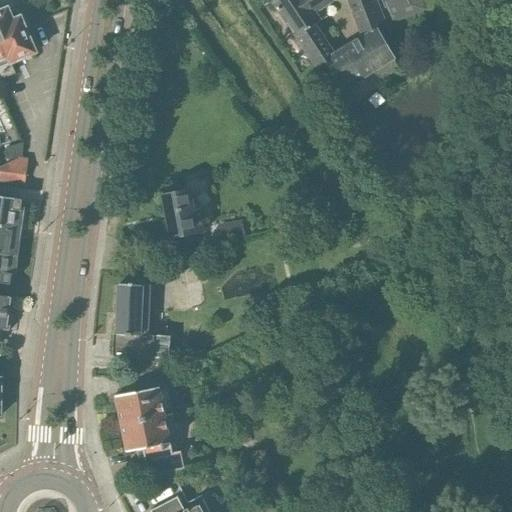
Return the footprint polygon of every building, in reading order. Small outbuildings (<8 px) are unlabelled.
[(364,78),(346,51),(337,57),(316,28),(328,19),(322,10),(315,16),(304,0),(276,0),(273,2),(318,68),(325,63),(345,91),(364,78)] [(346,51),(364,78),(397,56),(380,30),(386,26),(374,0),(304,0),(315,16),(322,10),(330,4),(335,0),(347,0),(363,40),(346,51)] [(425,15),(419,0),(383,0),(387,11),(390,10),(395,25),(425,15)] [(0,69),(37,54),(21,18),(13,21),(8,8),(0,11),(0,69)] [(23,157),(24,143),(6,149),(10,161),(23,157)] [(0,181),(25,185),(28,161),(20,160),(2,167),(0,180),(0,181)] [(191,212),(188,192),(165,196),(170,222),(167,223),(171,239),(204,233),(199,210),(191,212)] [(0,226),(19,230),(20,228),(23,226),(25,213),(22,210),(23,201),(0,197),(0,226)] [(244,236),(241,221),(219,225),(222,240),(244,236)] [(363,222),(337,228),(342,246),(367,240),(363,222)] [(0,254),(16,257),(19,230),(0,226),(0,254)] [(0,283),(12,285),(13,275),(17,273),(19,260),(16,257),(0,254),(0,283)] [(119,285),(117,335),(150,336),(152,286),(119,285)] [(0,295),(0,329),(11,331),(13,314),(8,314),(11,297),(0,295)] [(112,356),(121,357),(120,376),(155,375),(155,371),(163,371),(162,358),(169,359),(170,337),(151,336),(150,336),(117,335),(117,340),(113,340),(112,356)] [(115,396),(121,424),(165,415),(160,388),(115,396)] [(165,415),(121,424),(126,452),(143,449),(145,460),(172,455),(165,415)] [(191,462),(191,463),(192,464),(192,465),(193,465),(193,466),(194,466),(195,467),(196,467),(197,467),(198,466),(199,466),(200,465),(200,464),(201,464),(201,463),(201,462),(201,461),(201,460),(200,459),(200,458),(199,458),(199,457),(198,457),(197,457),(196,457),(195,457),(194,457),(193,458),(192,458),(192,459),(192,460),(191,460),(191,461),(191,462)] [(197,511),(185,511),(180,501),(159,511),(199,511),(197,511)]
